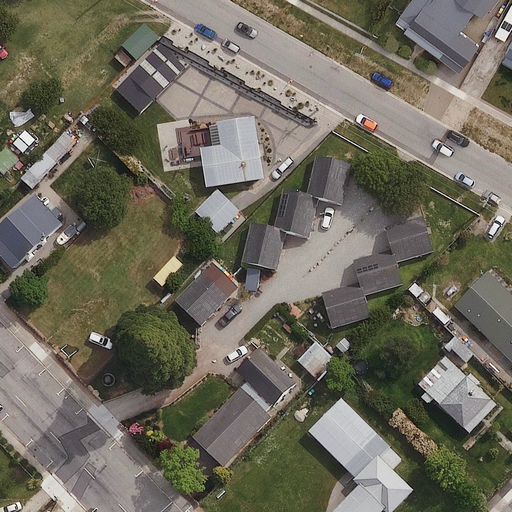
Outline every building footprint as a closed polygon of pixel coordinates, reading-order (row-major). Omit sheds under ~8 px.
[(407,0),(390,24),(459,75),(480,48),(459,32),(476,10),(483,16),(495,0),(407,0)] [(142,23),(118,49),(138,66),(161,41),(142,23)] [(511,39),(501,60),(511,66),(511,39)] [(219,150),(200,152),(205,192),(262,184),(253,119),(215,125),(219,150)] [(27,164),(10,146),(0,155),(0,177),(6,184),(27,164)] [(351,166),(315,158),(306,198),(343,206),(351,166)] [(319,201),(282,194),(273,234),(310,242),(319,201)] [(33,195),(0,228),(0,258),(14,272),(62,224),(33,195)] [(418,225),(383,235),(392,267),(427,257),(418,225)] [(284,237),(247,229),(239,269),(276,277),(284,237)] [(387,257),(351,267),(360,299),(395,289),(387,257)] [(214,258),(167,307),(197,337),(245,288),(214,258)] [(511,296),(490,275),(454,312),(511,369),(511,296)] [(356,289),(320,299),(329,331),(365,321),(356,289)] [(319,342),(300,362),(323,384),(342,364),(319,342)] [(446,358),(416,387),(467,437),(496,408),(446,358)] [(238,391),(191,440),(222,469),(269,420),(238,391)] [(420,476),(346,401),(310,435),(360,487),(334,511),(399,511),(418,495),(410,486),(420,476)]
